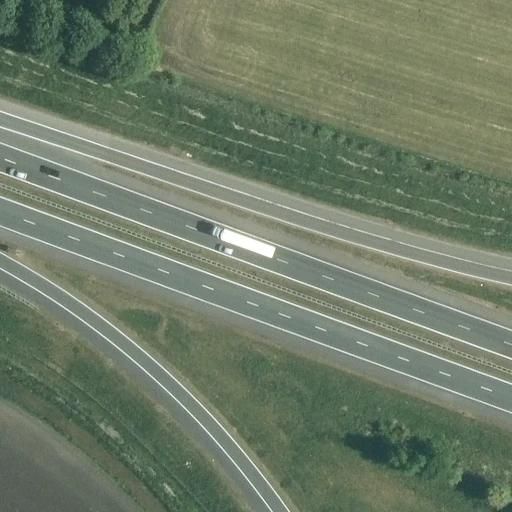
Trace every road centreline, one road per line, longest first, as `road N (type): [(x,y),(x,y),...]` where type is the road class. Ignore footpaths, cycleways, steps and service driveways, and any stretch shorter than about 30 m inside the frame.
road 1 (motorway): [(511,347),(0,161)]
road 2 (motorway): [(0,215),(511,400)]
road 3 (motorway): [(511,279),(333,231),(0,121)]
road 4 (motorway): [(0,262),(131,351),(220,437),(277,511)]
